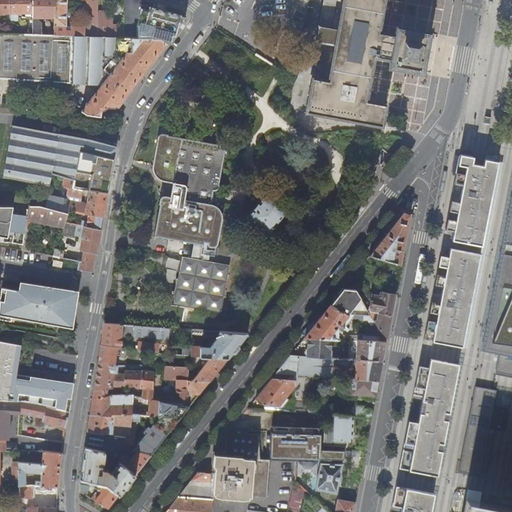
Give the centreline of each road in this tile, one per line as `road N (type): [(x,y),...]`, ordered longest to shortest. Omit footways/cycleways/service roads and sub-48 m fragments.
road 1 (residential): [(368,511),(427,203),(404,176),(138,511)]
road 2 (residential): [(202,8),(142,97),(121,150),(67,482),(69,511)]
